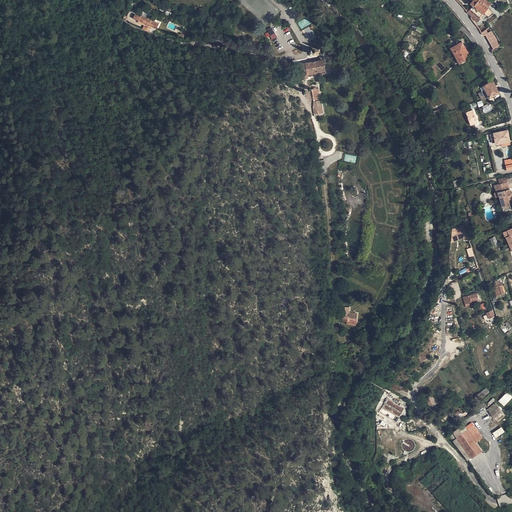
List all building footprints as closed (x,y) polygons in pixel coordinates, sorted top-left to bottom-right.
[(471,0),(472,0),(470,3),(472,5),(468,10),(472,14),(472,15),(478,20),(481,15),(484,11),(489,15),(492,10),(489,5),(491,2),(489,0),(471,0)] [(138,16),(138,14),(140,9),(133,6),(130,13),(138,16)] [(150,18),(148,25),(155,27),(157,22),(157,21),(155,20),(157,15),(145,10),(144,11),(140,9),(138,14),(150,18)] [(157,21),(157,22),(163,25),(165,19),(157,15),(155,20),(157,21)] [(307,18),(297,22),(300,29),(310,24),(307,18)] [(310,26),(304,29),(309,40),(315,38),(310,26)] [(267,30),(269,34),(272,40),(277,37),(272,27),(267,30)] [(481,31),(482,33),(484,34),(486,34),(493,48),(499,45),(492,30),(488,32),(486,28),(481,31)] [(451,46),(454,52),(456,50),(462,61),(471,56),(462,40),(451,46)] [(456,50),(454,52),(460,63),(462,62),(462,61),(456,50)] [(301,62),(304,80),(332,73),(329,58),(321,59),(322,62),(314,63),(313,60),(301,62)] [(499,93),(500,93),(496,86),(494,81),(485,86),(491,97),(499,93)] [(313,103),(314,108),(320,107),(322,106),(319,88),(311,90),(313,103)] [(473,123),(479,120),(475,108),(468,110),(473,123)] [(495,133),(496,141),(498,141),(499,143),(504,142),(504,143),(505,143),(511,142),(511,139),(510,129),(509,129),(506,130),(503,130),(501,131),(497,131),(497,133),(495,133)] [(509,180),(502,181),(497,183),(499,190),(499,191),(501,190),(502,194),(503,194),(506,204),(511,202),(511,186),(510,179),(509,180)] [(464,224),(458,226),(461,236),(468,234),(465,227),(464,227),(464,224)] [(498,283),(497,281),(496,282),(497,284),(495,285),(498,293),(500,292),(501,295),(503,294),(502,291),(506,290),(503,281),(498,283)] [(468,294),(470,301),(474,299),(482,296),(480,289),(468,294)] [(347,300),(347,310),(355,313),(354,300),(347,300)] [(493,319),(497,315),(495,308),(490,310),(490,311),(487,313),(488,317),(492,315),(493,319)] [(350,320),(358,320),(358,313),(355,313),(347,310),(345,310),(345,316),(349,317),(350,320)] [(480,399),(489,392),(486,388),(476,395),(480,399)] [(498,401),(504,406),(511,397),(511,396),(507,392),(498,401)] [(436,396),(430,399),(433,405),(438,401),(436,396)] [(383,409),(400,416),(403,407),(387,400),(383,409)] [(487,410),(497,422),(505,415),(495,403),(487,410)] [(466,412),(460,406),(456,410),(461,416),(466,412)] [(472,418),(466,423),(468,426),(461,432),(459,434),(472,453),(473,454),(482,447),(477,438),(482,434),(472,418)] [(461,432),(466,423),(464,420),(455,428),(459,433),(461,432)] [(492,433),(496,438),(505,432),(501,427),(492,433)] [(468,456),(472,453),(459,434),(456,439),(458,442),(468,456)] [(415,447),(411,439),(403,443),(407,451),(415,447)]
